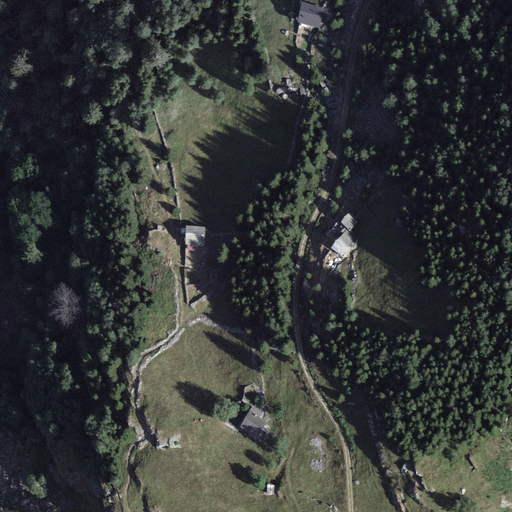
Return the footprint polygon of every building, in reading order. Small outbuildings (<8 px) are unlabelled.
[(324,8),(302,2),(297,23),(319,28),(324,8)] [(356,221),(348,214),(341,222),(350,229),(356,221)] [(205,247),(206,227),(185,227),(185,244),(193,244),(193,247),(205,247)] [(355,239),(346,231),(332,248),(340,255),(355,239)] [(262,413),(251,407),(239,430),(256,439),(265,421),(259,418),(262,413)]
